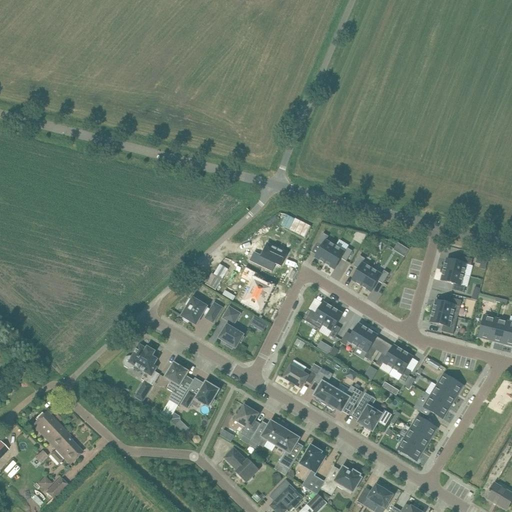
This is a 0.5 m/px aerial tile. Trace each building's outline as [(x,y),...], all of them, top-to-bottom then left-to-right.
[(315,258),(325,264),(335,247),(326,241),(329,237),(323,233),(317,243),(322,247),(315,258)] [(254,252),(249,262),(272,272),(276,264),(281,267),(288,253),(267,243),(261,255),(254,252)] [(397,243),(392,250),(403,257),(408,249),(397,243)] [(335,247),(325,264),(334,270),(341,258),(346,262),(353,251),(347,248),(345,252),(335,247)] [(476,263),(486,265),(488,257),(478,255),(476,263)] [(361,286),(372,269),(363,263),(365,259),(360,256),(354,266),(359,269),(352,280),(361,286)] [(444,269),(444,270),(463,275),(470,277),(473,266),(471,265),(472,260),(461,256),(459,262),(447,259),(444,269)] [(246,267),(241,278),(249,282),(246,289),(250,291),(245,302),(260,309),(265,300),(267,301),(270,294),(268,294),(270,289),(263,285),(266,279),(246,267)] [(381,275),(372,269),(361,286),(371,292),(378,281),(383,284),(389,274),(384,271),(381,275)] [(444,270),(441,281),(454,284),(452,290),(464,293),(465,287),(468,288),(470,277),(463,275),(444,270)] [(479,297),(478,299),(495,304),(495,302),(496,298),(479,293),(479,297)] [(205,318),(213,323),(222,308),(215,303),(211,310),(207,307),(193,298),(192,300),(190,298),(186,305),(188,307),(182,317),(183,318),(182,319),(189,323),(190,321),(196,325),(203,314),(207,316),(205,318)] [(433,310),(433,312),(458,318),(458,317),(460,307),(462,301),(450,298),(449,304),(436,301),(433,310)] [(320,330),(323,326),(322,326),(333,308),(323,303),(317,314),(311,311),(305,321),(320,330)] [(243,336),(244,335),(231,327),(233,324),(234,325),(241,314),(229,307),(223,318),(229,322),(228,326),(227,325),(219,339),(227,344),(226,345),(232,349),(233,348),(236,349),(240,342),(242,344),(245,337),(243,336)] [(322,326),(323,326),(332,331),(329,336),(335,339),(341,329),(336,326),(343,314),(333,308),(322,326)] [(433,312),(430,323),(443,326),(442,332),(453,335),(458,318),(433,312)] [(491,341),(497,319),(484,316),(478,338),(491,341)] [(254,317),(251,324),(263,331),(267,325),(254,317)] [(507,330),(509,322),(497,319),(491,341),(504,344),(507,330)] [(348,341),(358,347),(368,330),(359,324),(352,335),(347,332),(340,342),(346,346),(348,341)] [(368,330),(358,347),(367,353),(365,357),(370,361),(376,350),(371,347),(378,336),(368,330)] [(143,402),(153,386),(148,383),(157,367),(154,366),(157,360),(152,357),(155,352),(147,347),(146,349),(139,345),(132,357),(130,357),(126,358),(124,362),(125,366),(129,368),(133,367),(134,366),(145,372),(145,373),(141,379),(144,381),(135,397),(143,402)] [(393,369),(403,352),(394,346),(387,357),(382,354),(376,364),(381,367),(383,363),(393,369)] [(334,349),(330,354),(335,357),(338,351),(334,349)] [(413,358),(403,352),(393,369),(402,375),(400,379),(405,382),(411,372),(406,369),(413,358)] [(295,361),(284,378),(301,388),(305,381),(311,385),(314,381),(318,375),(320,370),(316,367),(313,372),(295,361)] [(179,405),(188,390),(180,386),(189,372),(174,363),(165,378),(171,382),(167,389),(173,392),(169,400),(179,405)] [(369,366),(363,376),(371,381),(377,370),(369,366)] [(318,375),(314,381),(321,385),(314,396),(322,401),(321,402),(327,406),(336,390),(327,385),(333,375),(322,368),(320,370),(318,375)] [(444,374),(437,385),(457,397),(463,386),(444,374)] [(219,390),(206,382),(197,398),(195,397),(196,395),(190,391),(181,405),(188,409),(191,404),(198,408),(201,403),(209,407),(210,406),(212,407),(216,401),(214,399),(219,390)] [(336,390),(327,406),(333,410),(334,408),(341,413),(342,412),(348,402),(355,406),(363,393),(358,390),(354,387),(352,386),(349,390),(340,384),(336,390)] [(457,397),(437,385),(431,396),(450,408),(457,397)] [(382,415),(371,408),(376,400),(365,393),(356,410),(363,414),(358,423),(365,427),(364,428),(371,432),(372,431),(378,422),(385,426),(391,416),(384,412),(382,415)] [(443,419),(450,408),(431,396),(424,407),(443,419)] [(251,440),(257,431),(261,424),(260,424),(258,428),(253,425),(259,414),(244,405),(241,411),(239,410),(238,411),(237,412),(237,414),(238,415),(235,421),(245,427),(241,434),(244,436),(251,440)] [(33,425),(50,444),(65,430),(47,411),(33,425)] [(418,417),(411,428),(431,440),(437,429),(418,417)] [(259,444),(264,448),(268,441),(276,446),(286,429),(279,425),(278,426),(271,422),(263,435),(257,431),(251,440),(248,445),(256,449),(259,444)] [(411,428),(404,439),(424,450),(431,440),(411,428)] [(293,433),(286,429),(276,446),(286,452),(279,463),(290,469),(295,460),(289,456),(299,439),(292,434),(293,433)] [(65,430),(50,444),(70,464),(83,452),(69,437),(70,436),(65,430)] [(223,430),(220,436),(226,439),(229,433),(223,430)] [(12,431),(5,439),(9,443),(16,435),(12,431)] [(244,436),(241,440),(248,445),(251,440),(244,436)] [(424,450),(404,439),(398,450),(417,462),(424,450)] [(0,458),(8,450),(0,442),(0,458)] [(320,456),(322,453),(311,446),(300,464),(311,471),(302,486),(316,495),(324,482),(314,476),(325,459),(320,456)] [(236,472),(246,483),(259,470),(248,460),(247,461),(234,448),(224,458),(235,469),(236,468),(238,470),(236,472)] [(36,467),(47,457),(42,451),(31,461),(36,467)] [(278,462),(274,469),(286,476),(290,469),(279,463),(278,462)] [(333,467),(324,482),(321,489),(332,495),(337,486),(343,490),(345,487),(353,492),(361,479),(359,477),(360,475),(354,471),(353,473),(343,468),(341,471),(333,467)] [(68,485),(61,479),(60,478),(46,492),(54,499),(68,485)] [(275,502),(273,504),(270,506),(275,511),(286,511),(287,511),(288,511),(289,511),(302,500),(289,488),(291,486),(286,480),(269,497),(275,502)] [(511,493),(495,483),(491,490),(486,498),(507,510),(511,501),(511,493)] [(372,492),(366,488),(357,502),(364,506),(368,499),(385,509),(394,496),(387,492),(388,491),(382,488),(382,489),(376,485),(372,492)] [(314,511),(325,501),(317,494),(316,495),(307,504),(314,511)]
